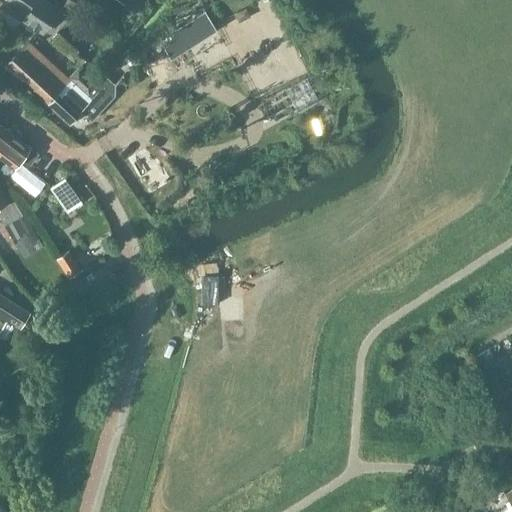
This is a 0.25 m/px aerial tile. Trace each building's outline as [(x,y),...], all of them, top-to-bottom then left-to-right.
[(6,0),(28,14),(24,21),(42,33),(47,25),(58,9),(48,3),(43,0),(6,0)] [(73,0),(67,0),(61,9),(69,15),(78,3),(73,0)] [(172,41),(167,51),(171,58),(216,29),(205,12),(176,30),(172,41)] [(29,42),(7,66),(48,105),(48,104),(70,124),(71,123),(71,122),(80,112),(81,113),(81,112),(83,111),(81,109),(91,99),(88,96),(29,42)] [(78,69),(69,78),(88,96),(105,77),(96,68),(87,78),(78,69)] [(0,150),(17,164),(30,148),(0,124),(0,150)] [(82,202),(64,178),(50,188),(59,201),(61,200),(68,210),(71,208),(72,209),(82,202)] [(0,214),(5,225),(7,224),(27,259),(42,251),(14,200),(10,202),(0,183),(0,214)] [(33,315),(0,294),(0,315),(24,330),(33,315)] [(511,388),(502,395),(511,411),(511,388)]
